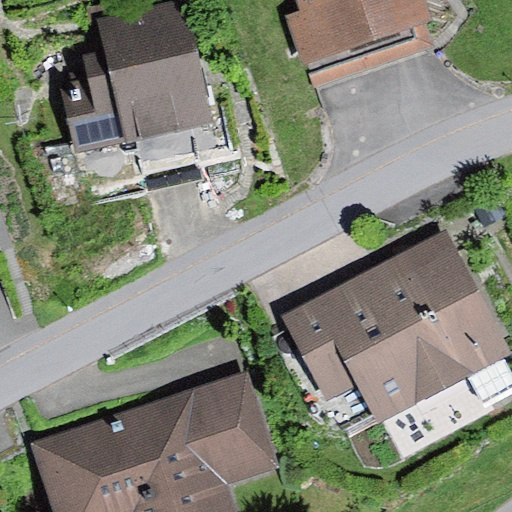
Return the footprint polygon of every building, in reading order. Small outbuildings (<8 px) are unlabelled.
[(295,0),(301,14),(286,20),(304,71),(425,29),(433,25),(424,0),(295,0)] [(122,16),(96,22),(104,53),(83,58),(88,81),(62,87),(78,155),(215,124),(187,1),(122,16)] [(96,22),(122,16),(119,2),(87,9),(90,23),(96,22)] [(425,29),(304,71),(311,93),(433,51),(425,29)] [(444,236),(283,321),(289,331),(326,404),(355,389),(368,414),(378,430),(510,360),(444,236)] [(326,404),(289,331),(274,338),(319,426),(335,418),(341,428),(368,414),(355,389),(326,404)] [(249,375),(29,446),(50,511),(232,511),(225,489),(280,471),(249,375)]
